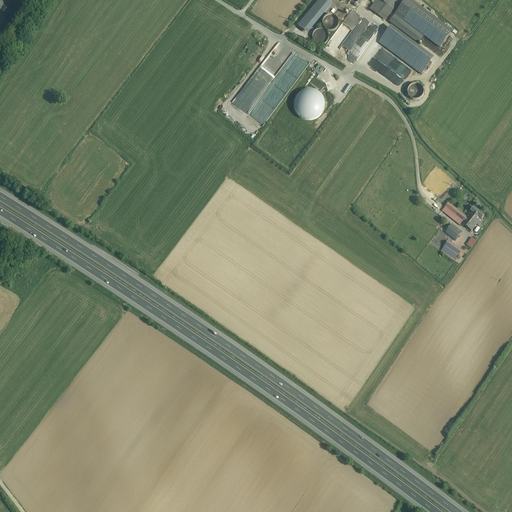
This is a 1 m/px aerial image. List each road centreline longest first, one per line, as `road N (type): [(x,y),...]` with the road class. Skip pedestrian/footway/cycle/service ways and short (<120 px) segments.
road 1 (motorway): [(457,511),(229,345),(0,194)]
road 2 (motorway): [(0,211),(432,511)]
